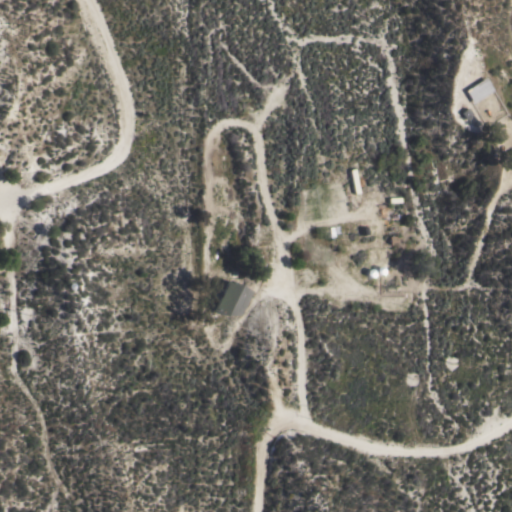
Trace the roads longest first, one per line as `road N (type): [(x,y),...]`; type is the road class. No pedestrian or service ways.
road 1 (residential): [(258,511),(267,445),(286,424),(385,450),(419,450),(481,439),(511,420)]
road 2 (track): [(88,0),(125,127),(123,149),(99,168),(31,192)]
